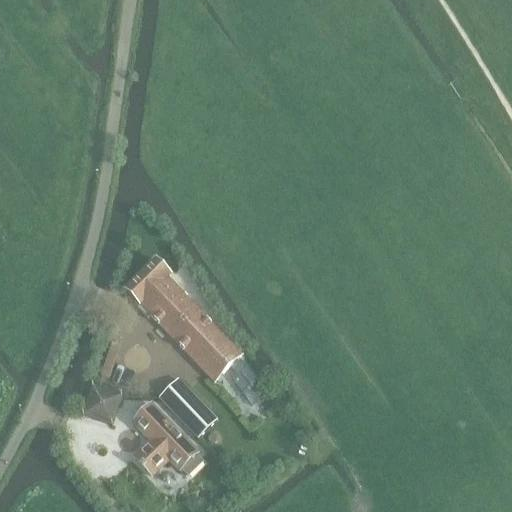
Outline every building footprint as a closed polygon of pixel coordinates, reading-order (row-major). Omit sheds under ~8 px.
[(170,279),(155,263),(125,292),(141,309),(138,311),(148,321),(150,319),(214,385),(241,359),(189,305),(176,291),(167,282),(170,279)] [(198,441),(217,423),(178,383),(160,401),(198,441)] [(93,388),(82,419),(91,422),(114,430),(124,398),(102,391),(93,388)] [(151,408),(133,424),(134,425),(152,408),(151,408)] [(198,455),(152,408),(134,425),(152,444),(135,461),(143,469),(144,470),(152,478),(169,461),(180,473),(182,471),(189,478),(203,464),(196,457),(198,455)] [(143,471),(151,479),(152,478),(144,470),(143,469),(135,461),(134,462),(142,470),(143,471)]
